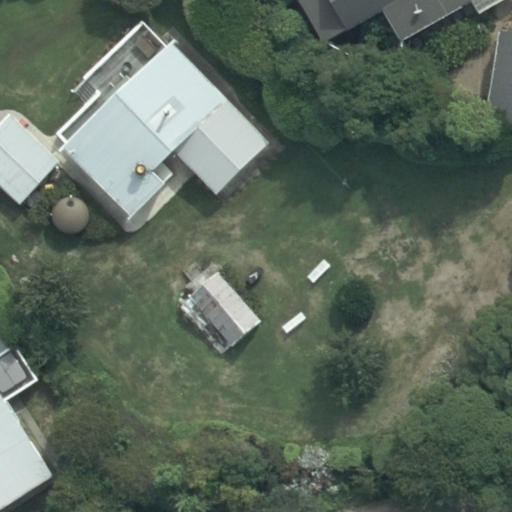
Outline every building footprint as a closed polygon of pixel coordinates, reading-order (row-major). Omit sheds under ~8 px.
[(306,0),(331,39),(388,4),(404,30),(452,0),(306,0)] [(511,26),(503,25),(491,115),(511,117),(511,26)] [(101,99),(61,141),(73,154),(67,160),(138,228),(168,197),(156,186),(177,164),(221,206),(288,137),(172,26),(160,39),(146,26),(88,86),(101,99)] [(13,119),(0,133),(0,189),(24,210),(64,165),(13,119)] [(209,272),(189,291),(197,301),(194,304),(239,354),(267,329),(222,278),(218,282),(209,272)] [(0,317),(0,347),(14,338),(0,317)] [(0,508),(57,472),(6,392),(0,395),(0,508)]
